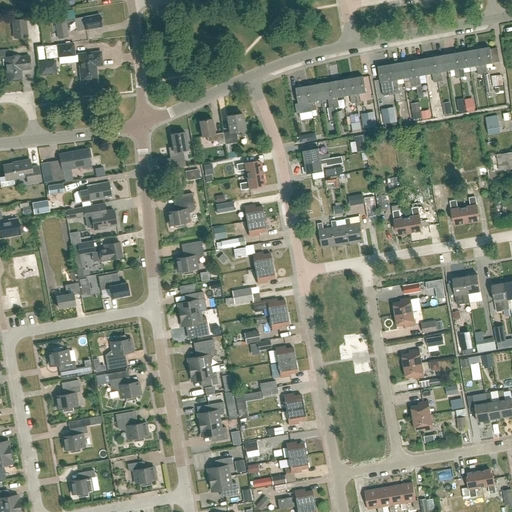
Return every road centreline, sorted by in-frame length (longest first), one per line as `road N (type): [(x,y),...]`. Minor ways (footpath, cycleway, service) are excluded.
road 1 (residential): [(337,476),(301,270)]
road 2 (residential): [(400,464),(363,260)]
road 3 (residential): [(301,270),(277,147),(250,76)]
road 4 (residential): [(184,495),(152,308)]
road 5 (residential): [(152,308),(141,123)]
road 6 (residential): [(40,511),(11,340)]
road 7 (residential): [(363,260),(511,235)]
road 8 (residential): [(11,340),(152,308)]
road 9 (unclassified): [(353,45),(494,18)]
road 10 (residential): [(141,123),(130,0)]
